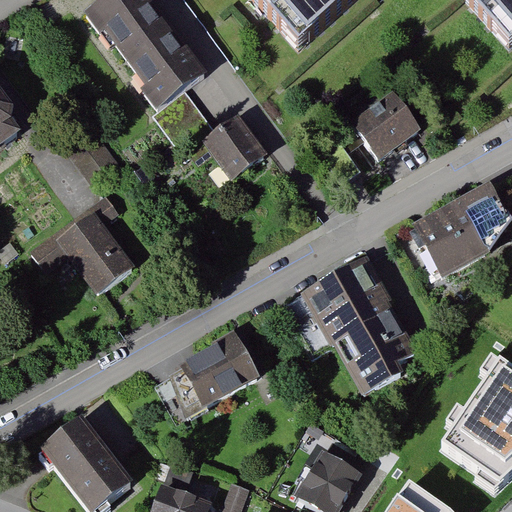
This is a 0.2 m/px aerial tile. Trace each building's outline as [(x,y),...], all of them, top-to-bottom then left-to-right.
[(143,0),(107,0),(86,16),(160,116),(205,82),(143,0)] [(356,0),(251,0),(299,52),(356,0)] [(511,47),(511,0),(458,0),(507,53),(511,47)] [(0,153),(19,140),(7,121),(10,107),(0,93),(0,153)] [(397,94),(350,126),(376,165),(424,132),(397,94)] [(237,118),(199,145),(228,183),(265,156),(237,118)] [(492,183),(412,225),(441,280),(489,255),(511,219),(492,183)] [(100,216),(57,245),(96,301),(139,271),(100,216)] [(366,257),(300,295),(360,399),(426,362),(366,257)] [(232,333),(171,367),(198,416),(259,382),(232,333)] [(511,373),(498,364),(439,452),(500,493),(511,481),(511,373)] [(85,423),(41,455),(82,511),(102,511),(133,489),(85,423)] [(339,511),(363,477),(325,451),(294,498),(315,511),(339,511)] [(211,511),(214,503),(161,485),(151,511),(211,511)] [(242,511),(250,491),(232,485),(223,511),(242,511)] [(441,511),(433,504),(409,491),(395,511),(441,511)]
